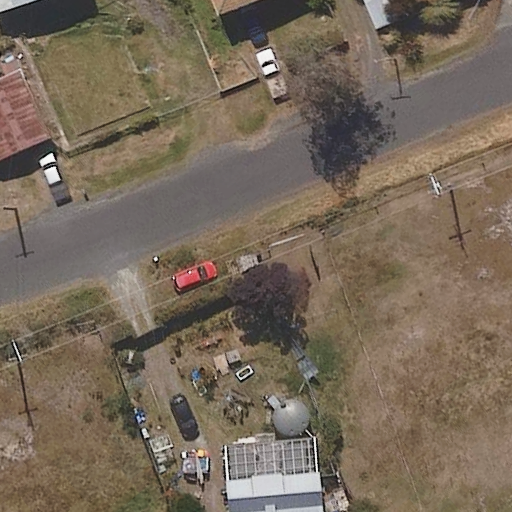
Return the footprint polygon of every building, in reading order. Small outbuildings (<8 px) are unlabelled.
[(0,0),(0,23),(73,0),(0,0)] [(224,0),(234,23),(293,0),(224,0)] [(391,0),(365,0),(383,35),(403,25),(391,0)] [(0,168),(52,146),(23,79),(0,88),(0,168)] [(314,511),(310,469),(218,479),(222,511),(314,511)]
